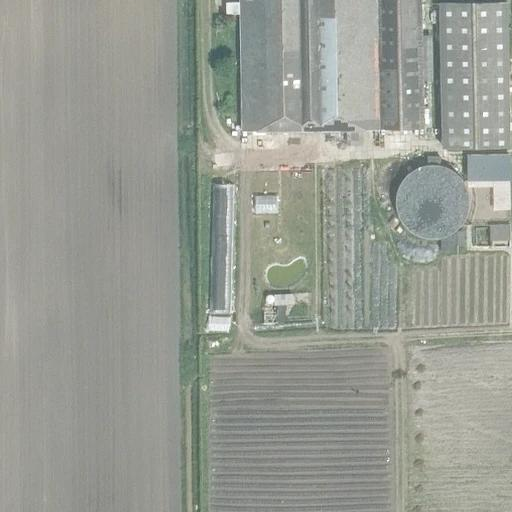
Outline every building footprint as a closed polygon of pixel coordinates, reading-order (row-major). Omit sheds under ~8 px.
[(423,130),(420,0),(239,0),(242,133),(423,130)] [(490,0),(439,1),(442,147),(509,146),(506,0),(490,0)] [(467,158),(468,182),(510,181),(509,156),(467,158)] [(465,233),(463,185),(418,187),(419,203),(412,203),(413,235),(465,233)] [(489,226),(489,242),(509,242),(509,227),(489,226)] [(274,296),(274,306),(292,305),(292,295),(274,296)]
